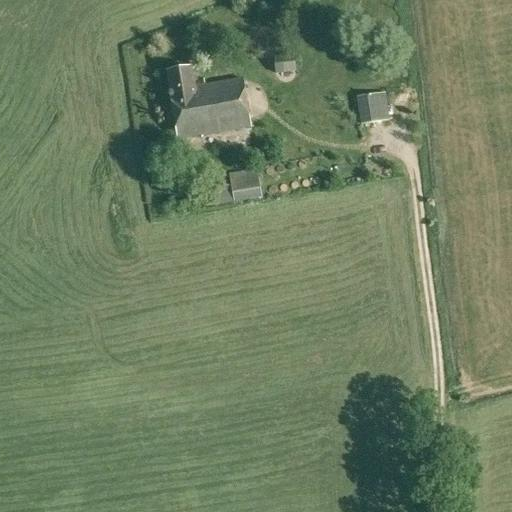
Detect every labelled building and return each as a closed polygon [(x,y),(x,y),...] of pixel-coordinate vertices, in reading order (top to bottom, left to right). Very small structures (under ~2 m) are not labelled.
[(294,56),(275,58),(279,98),(299,96),(294,56)] [(194,69),(167,73),(177,139),(232,131),(232,130),(251,127),(243,79),(207,85),(206,79),(196,81),(194,69)] [(260,107),(258,83),(246,84),(249,108),(260,107)] [(389,123),(385,95),(357,99),(361,127),(389,123)] [(258,169),(229,174),(235,203),(264,198),(258,169)]
